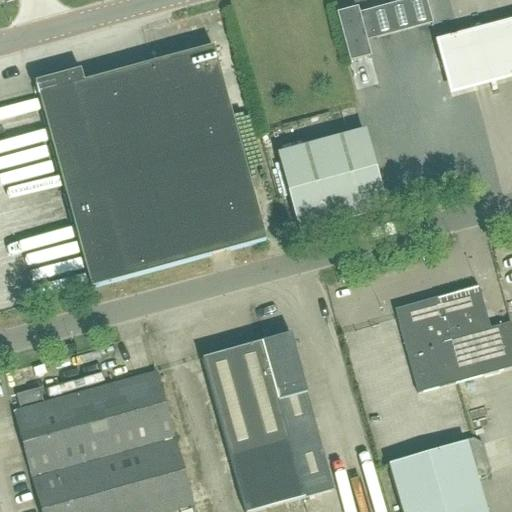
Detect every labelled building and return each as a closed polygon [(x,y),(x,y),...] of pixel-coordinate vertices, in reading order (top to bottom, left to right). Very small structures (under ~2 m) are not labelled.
[(358,16),(356,10),(336,16),(349,65),(369,59),(365,44),(375,41),(368,14),(368,13),(358,16)] [(511,73),(511,20),(438,41),(451,89),(511,73)] [(212,257),(229,252),(265,243),(212,49),(149,65),(83,83),(79,72),(28,86),(32,100),(83,291),(212,257)] [(363,133),(277,156),(298,234),(384,211),(363,133)] [(395,319),(416,395),(511,368),(511,334),(509,324),(488,330),(477,288),(401,309),(395,319)] [(317,434),(290,336),(260,345),(260,344),(201,361),(228,459),(243,511),(273,511),(334,495),(317,434)] [(155,374),(13,413),(40,511),(176,511),(192,508),(155,374)] [(387,467),(400,511),(484,511),(477,485),(483,483),(488,474),(480,448),(471,443),(387,467)] [(364,511),(376,511),(369,493),(358,498),(364,511)]
